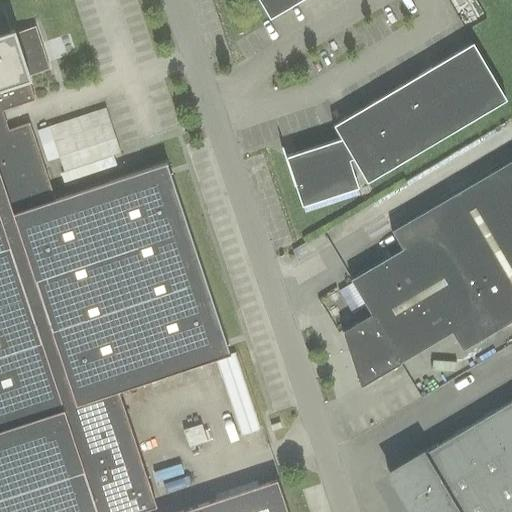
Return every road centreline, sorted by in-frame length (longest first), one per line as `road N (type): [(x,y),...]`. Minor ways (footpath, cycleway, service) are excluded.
road 1 (unclassified): [(338,511),(170,0)]
road 2 (unknown): [(511,347),(319,457)]
